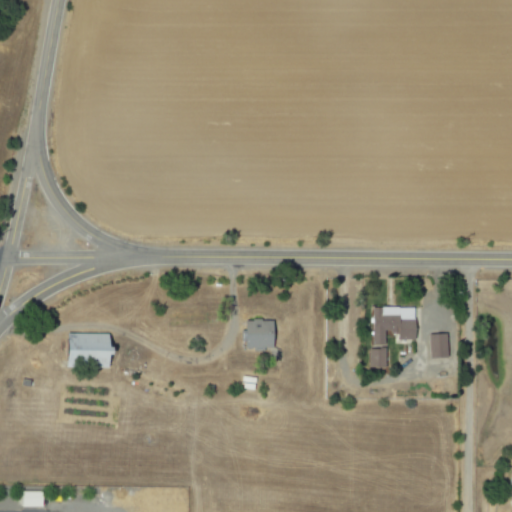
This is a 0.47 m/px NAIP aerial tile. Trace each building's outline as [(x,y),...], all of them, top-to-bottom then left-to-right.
[(411,307),(369,307),(369,344),(382,344),(382,332),(394,332),(394,339),(411,339),(411,307)] [(269,349),(269,320),(241,320),(241,349),(269,349)] [(104,366),(105,333),(61,333),(60,365),(104,366)] [(425,334),(426,358),(444,357),(443,333),(425,334)] [(366,349),(366,367),(382,366),(381,349),(366,349)] [(17,491),(18,507),(38,507),(38,491),(17,491)]
